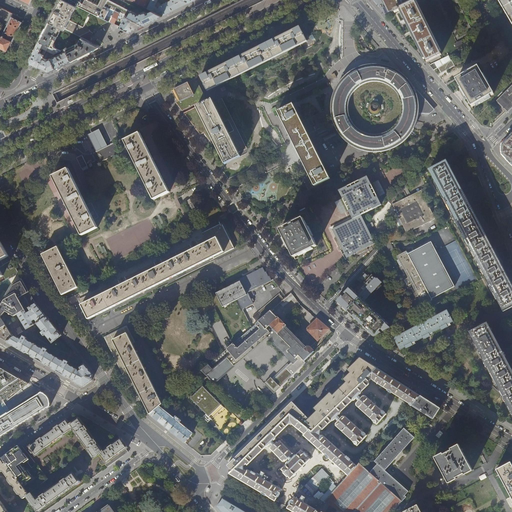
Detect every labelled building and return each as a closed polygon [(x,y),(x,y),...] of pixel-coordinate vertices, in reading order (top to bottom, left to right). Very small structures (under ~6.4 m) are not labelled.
[(70,20),(77,5),(66,0),(59,0),(57,5),(51,18),(49,21),(62,28),(79,36),(90,31),(93,29),(109,21),(100,17),(91,12),(83,26),(70,20)] [(66,0),(77,5),(91,12),(100,17),(105,6),(107,0),(101,0),(98,5),(92,2),(87,0),(66,0)] [(131,11),(108,0),(107,0),(105,6),(115,11),(116,11),(128,17),(144,25),(159,17),(162,16),(152,10),(149,12),(147,13),(144,11),(137,15),(137,14),(131,11)] [(130,0),(144,7),(152,10),(162,16),(173,10),(183,5),(189,3),(183,0),(130,0)] [(234,4),(239,13),(243,11),(246,10),(242,0),(238,2),(234,4)] [(426,61),(426,62),(434,58),(441,55),(414,0),(382,0),(388,11),(389,13),(394,11),(395,13),(400,10),(399,8),(400,7),(406,20),(411,29),(416,41),(423,55),(426,61)] [(511,0),(497,0),(511,25),(511,0)] [(115,11),(105,6),(100,17),(109,21),(112,23),(114,24),(118,15),(121,17),(122,17),(123,16),(124,17),(120,27),(130,32),(130,31),(137,28),(144,25),(128,17),(116,11),(115,11)] [(2,36),(0,34),(0,47),(7,51),(12,40),(13,37),(21,22),(12,18),(2,36)] [(55,43),(62,28),(49,21),(44,32),(40,40),(49,45),(54,47),(55,46),(55,43)] [(271,41),(267,43),(265,41),(258,45),(249,49),(250,52),(247,53),(235,59),(223,65),(208,73),(200,76),(202,80),(207,91),(307,41),(304,34),(300,27),(294,30),(286,34),(271,41)] [(90,31),(79,36),(81,37),(89,41),(93,32),(90,31)] [(65,47),(65,48),(72,60),(80,56),(90,51),(91,51),(100,47),(94,44),(89,41),(81,37),(79,42),(78,42),(76,43),(76,44),(67,48),(66,47),(65,47)] [(40,40),(38,44),(32,56),(30,60),(31,63),(35,65),(38,67),(45,54),(47,50),(49,45),(40,40)] [(60,50),(54,47),(49,45),(47,50),(54,54),(60,50)] [(55,56),(54,54),(49,56),(50,58),(55,69),(64,64),(72,60),(65,48),(61,50),(62,51),(58,53),(59,54),(55,56)] [(46,55),(45,54),(38,67),(43,69),(49,72),(50,71),(52,70),(55,69),(50,58),(47,59),(46,59),(47,57),(46,56),(46,55)] [(352,144),(355,146),(359,147),(363,149),(368,150),(372,150),(375,150),(378,150),(382,150),(385,149),(390,148),(394,146),(397,144),(400,142),(403,139),(406,136),(409,133),(410,131),(413,126),(415,123),(416,118),(417,115),(417,111),(417,108),(417,104),(416,98),(415,95),(415,93),(413,90),(412,88),(411,86),(410,85),(410,84),(410,83),(409,82),(407,81),(406,80),(407,79),(405,77),(394,69),(393,70),(392,69),(390,68),(388,68),(389,67),(381,65),(381,66),(364,67),(364,66),(359,67),(356,70),(352,71),(348,74),(348,75),(347,76),(345,77),(342,80),(336,87),(334,94),(333,96),(331,102),(331,105),(331,111),(331,113),(332,119),(336,127),(337,127),(340,132),(343,136),(346,139),(349,141),(352,144)] [(464,93),(472,107),(494,94),(478,67),(456,80),(461,89),(464,93)] [(176,89),(175,89),(180,100),(180,101),(177,103),(181,109),(182,110),(188,107),(206,99),(198,81),(196,78),(192,81),(184,85),(176,89)] [(505,110),(508,112),(511,107),(511,85),(496,101),(505,110)] [(417,90),(415,93),(415,95),(416,98),(417,104),(417,108),(417,111),(417,115),(428,115),(434,109),(433,108),(420,93),(417,90)] [(219,100),(229,120),(234,130),(244,150),(247,149),(222,98),(219,100)] [(229,133),(224,122),(229,120),(219,100),(214,102),(212,99),(203,104),(184,113),(186,114),(190,120),(195,126),(200,134),(206,131),(209,137),(211,141),(214,140),(216,144),(220,153),(223,160),(225,164),(241,157),(239,153),(244,150),(234,130),(229,133)] [(285,108),(278,112),(297,149),(315,186),(324,182),(330,179),(309,135),(317,131),(319,134),(326,130),(318,113),(301,120),(293,104),(285,108)] [(102,130),(101,128),(85,136),(86,138),(88,142),(90,145),(92,150),(93,152),(109,144),(108,143),(105,137),(104,134),(102,130)] [(145,194),(150,192),(154,200),(170,192),(140,133),(125,141),(143,177),(138,179),(145,194)] [(510,163),(511,164),(511,134),(511,135),(502,144),(502,149),(502,154),(510,163)] [(93,154),(98,164),(119,153),(120,152),(115,143),(113,144),(93,154)] [(85,170),(86,172),(91,170),(90,168),(88,169),(82,156),(79,157),(77,158),(83,171),(85,170)] [(430,170),(503,310),(511,305),(511,286),(504,271),(497,259),(492,249),(481,228),(474,215),(468,202),(461,189),(455,177),(450,169),(446,161),(430,170)] [(53,176),(82,236),(98,228),(94,220),(99,217),(91,202),(86,205),(68,168),(61,172),(53,176)] [(353,219),(361,215),(381,205),(377,196),(379,196),(373,184),(371,185),(367,176),(366,177),(342,189),(339,190),(343,199),(341,200),(347,212),(349,211),(353,219)] [(172,180),(167,183),(171,190),(176,188),(172,180)] [(110,196),(121,190),(120,187),(113,190),(113,191),(108,193),(110,196)] [(392,204),(406,233),(435,218),(421,190),(392,204)] [(196,209),(193,203),(191,199),(185,202),(190,212),(196,209)] [(361,215),(353,219),(332,229),(336,237),(335,238),(341,250),(342,249),(346,258),(355,254),(356,256),(368,250),(367,248),(375,244),(361,215)] [(288,245),(294,257),(317,246),(303,218),(280,229),(288,245)] [(86,313),(89,319),(200,264),(214,257),(214,258),(234,248),(223,225),(221,225),(220,224),(202,233),(205,238),(197,242),(199,246),(193,250),(190,245),(161,260),(163,264),(157,267),(154,263),(125,277),(127,282),(121,285),(119,281),(79,300),(84,309),(86,313)] [(0,277),(3,276),(6,280),(8,278),(18,273),(16,269),(9,256),(4,247),(0,241),(0,240),(0,277)] [(397,256),(423,305),(432,300),(431,299),(455,287),(436,251),(431,242),(408,254),(406,251),(402,253),(397,256)] [(58,285),(63,295),(64,294),(78,287),(58,247),(43,254),(51,272),(58,285)] [(253,272),(240,278),(248,292),(264,284),(273,280),(273,279),(271,280),(269,276),(268,276),(266,272),(265,272),(263,267),(256,271),(253,272)] [(374,336),(390,328),(384,321),(385,320),(377,313),(377,314),(370,308),(363,302),(382,282),(377,278),(376,278),(372,274),(369,277),(363,272),(357,279),(362,284),(354,292),(349,287),(344,292),(346,294),(343,296),(342,295),(336,300),(338,302),(342,305),(337,310),(342,315),(345,318),(348,320),(352,315),(356,320),(359,322),(361,324),(359,327),(370,334),(374,336)] [(24,283),(18,273),(8,278),(12,284),(2,301),(0,300),(0,337),(3,339),(7,341),(13,338),(1,317),(6,312),(15,317),(18,315),(36,304),(33,298),(24,283)] [(248,292),(240,278),(230,284),(231,286),(228,287),(216,293),(223,307),(238,299),(242,309),(253,303),(248,292)] [(286,297),(284,299),(279,303),(283,306),(294,297),(291,293),(289,295),(286,297)] [(279,303),(284,299),(281,296),(279,294),(277,295),(258,312),(263,317),(271,310),(279,303)] [(40,309),(36,304),(18,315),(27,329),(30,327),(34,325),(47,317),(40,309)] [(277,317),(271,310),(263,317),(259,321),(252,327),(233,343),(223,352),(202,370),(215,383),(243,359),(267,338),(291,362),(273,380),(271,377),(264,383),(274,393),(278,389),(282,386),(301,367),(306,362),(304,361),(309,356),(314,351),(310,347),(308,349),(285,325),(286,325),(277,316),(277,317)] [(398,347),(400,350),(414,342),(425,337),(436,330),(446,325),(453,322),(447,310),(394,338),(396,342),(398,347)] [(38,325),(43,332),(42,333),(44,337),(46,335),(52,343),(61,335),(59,332),(49,319),(47,317),(34,325),(36,327),(38,325)] [(308,330),(318,340),(329,329),(326,327),(323,324),(317,319),(308,328),(308,330)] [(511,411),(511,371),(487,323),(470,332),(485,359),(496,381),(507,401),(511,411)] [(150,414),(159,407),(162,404),(160,399),(159,397),(157,393),(144,367),(137,353),(136,350),(132,344),(135,343),(127,327),(127,326),(105,337),(108,344),(129,386),(133,385),(135,390),(141,402),(143,401),(147,408),(150,414)] [(44,350),(26,340),(27,338),(24,336),(21,340),(15,336),(13,338),(7,341),(7,342),(15,346),(37,359),(60,373),(82,386),(83,387),(92,381),(93,375),(83,362),(79,366),(80,368),(81,370),(79,372),(78,370),(68,364),(69,362),(66,360),(64,362),(47,352),(48,350),(45,348),(44,350)] [(229,473),(230,473),(240,480),(264,494),(270,497),(276,501),(277,500),(276,500),(278,497),(279,496),(280,494),(280,493),(282,490),(278,487),(276,486),(256,474),(252,472),(248,470),(247,471),(244,469),(243,466),(247,463),(248,465),(266,447),(269,445),(270,444),(273,446),(271,448),(283,462),(286,460),(287,461),(288,459),(290,461),(287,463),(287,465),(282,470),(285,472),(284,473),(288,477),(289,476),(291,478),(310,459),(308,457),(309,456),(305,453),(304,454),(302,451),(298,454),(295,456),(292,458),(291,456),(293,454),(280,441),(278,443),(277,442),(275,444),(273,441),(275,439),(276,437),(289,424),(292,424),(305,434),(304,435),(326,454),(326,455),(329,457),(330,458),(329,458),(334,462),(348,475),(357,466),(350,459),(347,457),(343,453),(338,449),(323,435),(321,435),(320,434),(320,431),(322,429),(323,430),(331,421),(333,421),(336,419),(338,421),(336,423),(336,425),(354,441),(353,441),(358,445),(367,435),(363,431),(362,432),(345,416),(343,416),(341,418),(338,416),(340,414),(341,412),(352,401),(354,400),(356,399),(359,401),(357,403),(357,405),(373,420),(377,424),(386,414),(382,410),(365,396),(364,396),(361,398),(359,396),(361,394),(361,392),(369,384),(369,383),(368,382),(372,378),(375,381),(388,390),(391,392),(402,399),(408,403),(408,402),(409,403),(409,404),(411,405),(420,396),(420,395),(422,393),(420,392),(419,392),(381,368),(379,366),(377,368),(373,365),(363,359),(360,357),(354,363),(352,361),(348,365),(350,367),(349,369),(347,370),(350,373),(347,375),(343,379),(346,382),(333,395),(330,392),(316,406),(314,408),(317,411),(313,414),(309,418),(294,404),(292,402),(288,405),(278,416),(264,429),(255,439),(239,454),(230,463),(231,464),(229,467),(232,470),(229,473)] [(0,369),(0,393),(5,402),(28,383),(24,381),(8,371),(2,368),(0,369)] [(190,398),(211,419),(214,416),(220,410),(224,407),(203,386),(190,398)] [(0,438),(8,433),(27,421),(43,411),(50,406),(51,404),(51,403),(50,401),(50,399),(48,396),(47,395),(45,394),(43,393),(42,393),(42,392),(41,393),(10,412),(8,413),(7,413),(1,417),(0,417),(0,438)] [(10,412),(6,405),(5,403),(0,393),(0,417),(1,417),(7,413),(8,413),(10,412)] [(424,398),(420,395),(420,396),(411,405),(412,406),(418,410),(405,429),(404,428),(375,461),(378,464),(370,472),(402,501),(406,497),(405,496),(408,491),(385,470),(414,437),(410,433),(423,413),(433,419),(440,408),(424,398)] [(159,407),(150,414),(170,431),(185,443),(192,434),(164,411),(159,407)] [(363,455),(364,457),(400,418),(398,416),(363,455)] [(39,440),(29,446),(32,450),(31,450),(33,453),(34,453),(36,456),(73,429),(94,458),(99,455),(102,459),(101,460),(100,461),(100,463),(100,464),(101,465),(103,465),(104,465),(105,464),(107,467),(111,465),(124,455),(128,452),(126,449),(128,448),(122,439),(121,438),(103,451),(79,418),(75,421),(70,424),(67,419),(62,423),(51,431),(39,440)] [(445,477),(448,483),(456,479),(456,477),(464,473),(464,474),(472,470),(459,444),(451,448),(451,450),(443,454),(443,453),(435,457),(445,477)] [(26,496),(31,492),(48,479),(37,464),(32,468),(28,463),(28,462),(27,460),(19,449),(18,448),(16,448),(8,453),(0,459),(0,472),(2,471),(3,472),(8,478),(8,480),(11,485),(13,485),(15,488),(14,490),(18,495),(20,495),(23,498),(26,496)] [(511,464),(510,462),(497,469),(511,497),(506,499),(511,509),(511,464)] [(357,466),(348,475),(341,483),(324,502),(317,510),(314,511),(392,511),(402,501),(370,472),(359,463),(357,466)] [(37,499),(31,492),(26,496),(38,511),(48,505),(64,493),(79,483),(80,482),(74,472),(37,499)] [(322,500),(324,502),(341,483),(339,481),(322,500)] [(314,511),(317,510),(300,500),(294,497),(292,500),(292,501),(290,503),(290,504),(288,507),(287,507),(293,511),(295,511),(314,511)] [(246,511),(232,504),(223,498),(222,500),(220,502),(219,504),(217,506),(221,511),(246,511)] [(113,511),(109,506),(108,506),(107,504),(106,505),(105,503),(103,504),(105,506),(97,511),(113,511)]
